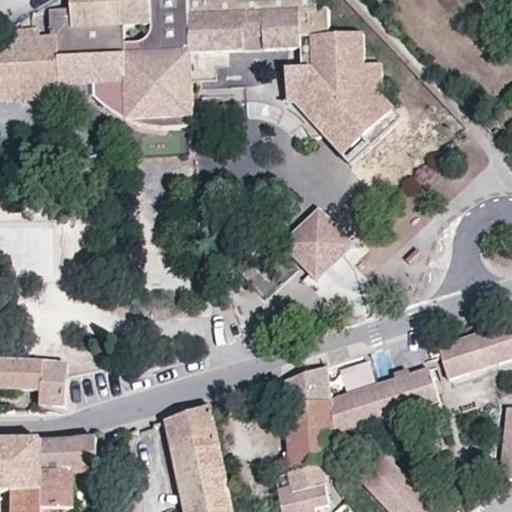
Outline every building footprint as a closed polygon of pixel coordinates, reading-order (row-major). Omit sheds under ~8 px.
[(192,54),(191,0),(73,0),(73,7),(51,8),(53,34),(39,34),(11,34),(11,46),(0,46),(0,92),(60,91),(59,60),(76,60),(77,88),(94,87),(95,101),(102,109),(112,117),(123,124),(136,130),(148,133),(156,134),(170,135),(182,134),(194,130),(192,54)] [(191,0),(192,54),(303,52),(304,75),(291,75),(292,104),(328,140),(364,105),(386,103),(385,69),(368,69),(367,38),(333,38),(332,12),(319,11),(317,0),(191,0)] [(11,25),(11,34),(39,34),(40,25),(11,25)] [(60,91),(60,102),(95,101),(94,87),(77,88),(76,60),(59,60),(60,91)] [(0,104),(60,102),(60,91),(0,92),(0,104)] [(404,120),(386,103),(364,105),(328,140),(357,169),(364,162),(404,122),(404,121),(404,120)] [(328,215),(291,252),(311,272),(320,281),(357,244),(348,235),(328,215)] [(287,249),(248,271),(262,295),(300,274),(287,249)] [(469,366),(472,376),(502,366),(499,357),(506,355),(511,352),(511,324),(442,347),(450,372),(461,368),(469,366)] [(502,366),(511,363),(511,352),(506,355),(499,357),(502,366)] [(0,392),(44,395),(43,407),(67,408),(68,377),(69,367),(48,365),(22,364),(0,362),(0,392)] [(346,391),(376,386),(372,364),(343,369),(346,391)] [(453,381),(472,376),(469,366),(461,368),(450,372),(453,381)] [(288,403),(333,400),(331,368),(286,384),(288,403)] [(354,424),(357,433),(384,424),(394,421),(391,412),(421,403),(423,412),(443,405),(440,395),(431,369),(384,384),(333,400),(335,430),(345,427),(354,424)] [(336,440),(335,430),(333,400),(288,403),(293,468),(323,466),(337,465),(336,440)] [(394,421),(423,412),(421,403),(391,412),(394,421)] [(168,422),(187,511),(236,511),(214,408),(193,415),(168,422)] [(336,440),(357,433),(354,424),(345,427),(335,430),(336,440)] [(511,426),(505,427),(502,459),(501,465),(510,466),(509,482),(511,481),(511,426)] [(46,445),(46,511),(71,511),(76,511),(75,475),(100,473),(99,440),(71,444),(46,445)] [(46,511),(46,445),(0,445),(0,498),(15,499),(14,511),(46,511)] [(393,478),(398,473),(384,458),(360,481),(388,511),(428,511),(432,508),(419,495),(414,500),(408,494),(397,483),(393,478)] [(500,481),(509,482),(510,466),(501,465),(500,481)] [(324,511),(332,511),(323,466),(293,468),(293,475),(291,475),(293,490),(277,493),(279,511),(324,511)] [(419,495),(398,473),(393,478),(397,483),(408,494),(414,500),(419,495)]
